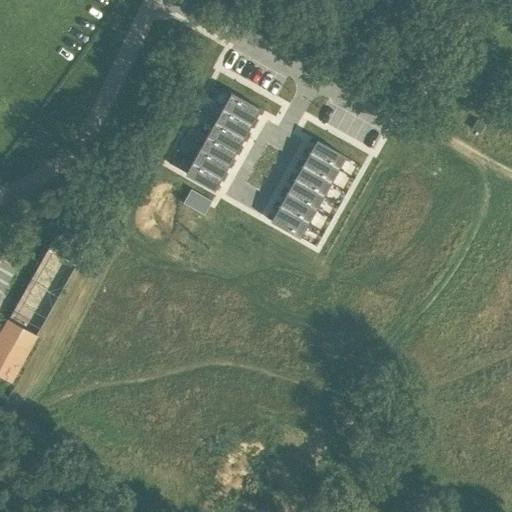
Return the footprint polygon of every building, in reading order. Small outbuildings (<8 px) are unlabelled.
[(223,107),(253,123),(252,122),(254,118),(257,114),(259,109),(260,110),(261,109),(231,92),(231,93),(230,93),(231,94),(224,106),(223,106),(223,107)] [(511,98),(502,93),(491,112),(505,120),(511,109),(511,98)] [(252,124),(253,123),(223,107),(224,108),(217,120),(216,119),(215,120),(245,137),(245,136),(244,135),(247,131),(249,127),(251,123),(252,124)] [(208,133),(237,150),(238,149),(237,149),(239,145),(241,141),(244,137),(245,137),(215,120),(215,121),(216,121),(209,133),(208,133)] [(476,121),(472,128),(481,133),(483,129),(485,126),(486,125),(485,124),(477,120),(476,121)] [(200,147),(230,163),(229,162),(232,158),(234,154),(236,150),(237,151),(237,150),(208,133),(208,134),(202,147),(201,146),(200,147)] [(338,169),(345,156),(341,154),(317,140),(315,145),(312,149),(310,153),(309,152),(309,153),(334,167),(337,169),(338,170),(339,169),(338,169)] [(230,164),(230,163),(200,147),(201,148),(194,160),(193,159),(193,160),(222,177),(223,176),(222,176),(224,172),(226,167),(229,164),(230,164)] [(338,170),(337,169),(334,167),(309,153),(308,154),(309,154),(307,158),(305,162),(302,166),(301,166),(327,181),(329,182),(330,183),(331,183),(331,182),(330,182),(337,170),(338,170)] [(222,177),(193,160),(192,161),(193,161),(187,173),(186,174),(214,189),(217,185),(219,181),(221,177),(222,177)] [(294,180),(323,196),(324,196),(323,195),(329,183),(330,184),(331,183),(330,183),(329,182),(327,181),(301,166),(301,167),(302,168),(300,172),(297,176),(295,180),(294,179),(294,180)] [(286,193),(313,208),(316,210),(316,209),(315,209),(322,197),(323,197),(323,196),(294,180),(293,180),(294,181),(292,185),(290,189),(287,193),(286,193)] [(209,206),(212,201),(191,189),(183,203),(204,215),(209,206)] [(305,222),(308,223),(308,222),(314,210),(315,210),(316,210),(313,208),(286,193),(286,194),(287,194),(284,198),(282,202),(280,206),(279,206),(279,207),(305,222)] [(308,224),(308,223),(305,222),(279,207),(278,207),(279,208),(277,212),(274,216),(272,220),(271,220),(271,221),(270,221),(300,238),(300,237),(301,236),(300,236),(307,223),(308,224)] [(88,244),(59,228),(0,334),(0,374),(11,381),(37,335),(37,334),(88,244)]
